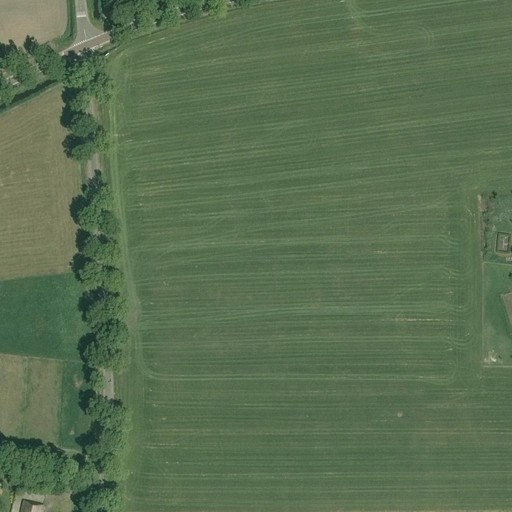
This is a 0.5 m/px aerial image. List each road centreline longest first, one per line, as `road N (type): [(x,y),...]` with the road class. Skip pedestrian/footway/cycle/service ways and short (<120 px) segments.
road 1 (unclassified): [(100,511),(109,398),(85,46)]
road 2 (unclassified): [(85,46),(230,0)]
